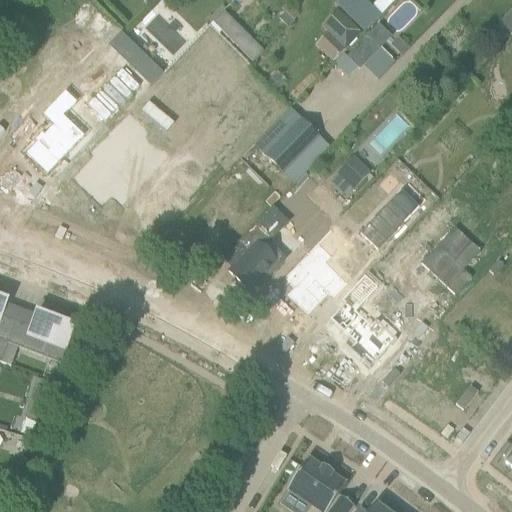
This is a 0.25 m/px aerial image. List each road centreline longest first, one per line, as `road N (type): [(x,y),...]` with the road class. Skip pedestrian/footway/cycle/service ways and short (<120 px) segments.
road 1 (residential): [(301,392),(174,316),(0,239)]
road 2 (residential): [(443,488),(301,392)]
road 3 (residential): [(230,511),(301,392)]
